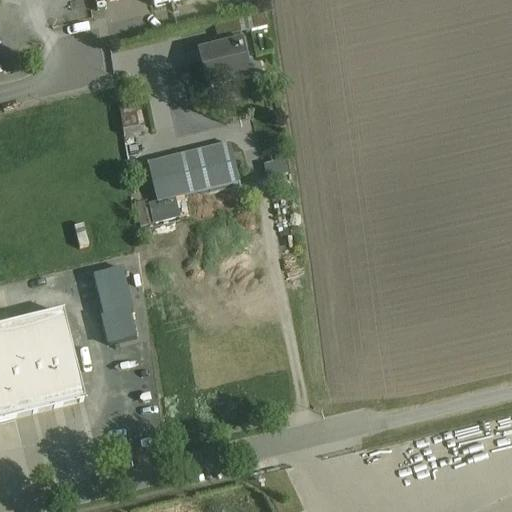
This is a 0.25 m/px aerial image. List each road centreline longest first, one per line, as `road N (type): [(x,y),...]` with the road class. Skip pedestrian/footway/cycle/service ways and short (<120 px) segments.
road 1 (residential): [(308,435),(0,511)]
road 2 (unclassified): [(511,386),(308,435)]
